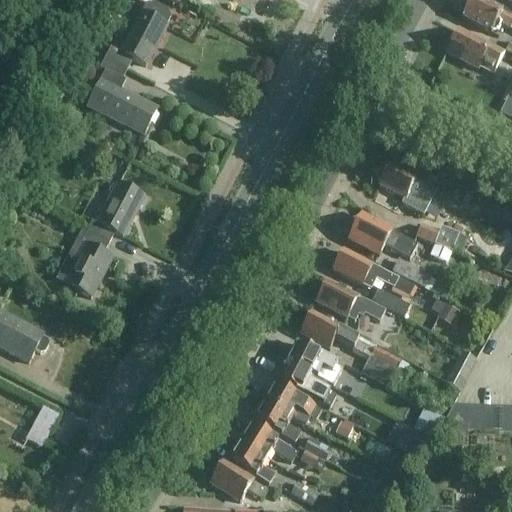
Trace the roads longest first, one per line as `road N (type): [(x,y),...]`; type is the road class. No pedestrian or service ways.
road 1 (tertiary): [(84,511),(351,0)]
road 2 (residential): [(136,511),(231,356),(373,84)]
road 3 (residential): [(373,84),(511,151)]
